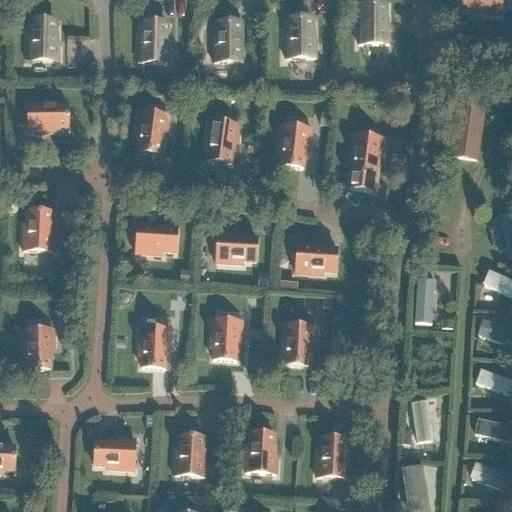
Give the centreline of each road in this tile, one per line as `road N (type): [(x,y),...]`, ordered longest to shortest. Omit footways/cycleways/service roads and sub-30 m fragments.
road 1 (track): [(454,511),(480,167),(511,138)]
road 2 (residential): [(389,415),(80,408)]
road 3 (residential): [(407,224),(105,181)]
road 4 (residential): [(105,181),(96,369),(80,408)]
road 5 (residential): [(389,415),(407,224)]
road 6 (residential): [(101,0),(105,181)]
road 7 (residential): [(407,224),(425,51)]
